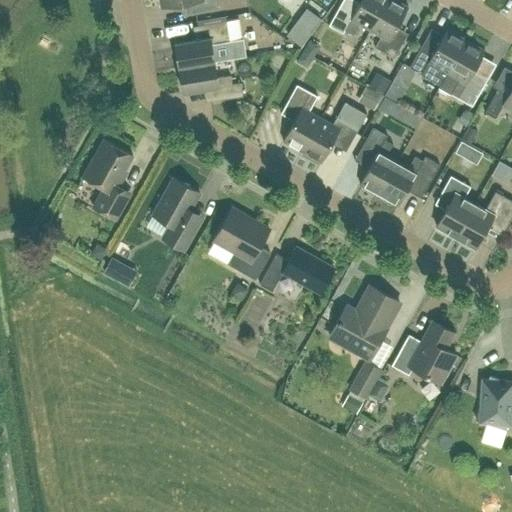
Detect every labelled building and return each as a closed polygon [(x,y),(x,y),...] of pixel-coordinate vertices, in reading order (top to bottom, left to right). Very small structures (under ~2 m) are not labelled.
[(160,0),(162,6),(189,2),(191,13),(218,8),(216,0),(160,0)] [(370,29),(386,0),(360,0),(358,4),(350,0),(342,0),(328,25),(342,33),(344,30),(353,35),(359,24),(370,29)] [(395,0),(386,0),(370,29),(381,35),(374,47),(393,57),(405,37),(394,31),(408,7),(395,0)] [(306,9),(297,22),(310,31),(319,19),(306,9)] [(175,31),(195,28),(193,15),(173,17),(175,31)] [(178,67),(214,61),(212,46),(225,43),(224,35),(228,34),(226,20),(197,25),(199,39),(174,43),(178,67)] [(410,67),(426,76),(440,84),(446,73),(465,39),(446,28),(432,52),(422,46),(410,67)] [(471,74),(485,50),(465,39),(446,73),(440,84),(440,85),(451,91),(449,93),(472,106),(485,82),(471,74)] [(212,46),(214,61),(245,56),(242,41),(230,43),(225,43),(212,46)] [(301,50),(296,59),(303,64),(307,63),(311,56),(301,50)] [(214,61),(178,67),(182,92),(208,88),(210,101),(243,95),(240,82),(232,83),(230,75),(217,77),(214,61)] [(374,76),(369,84),(382,92),(387,83),(374,76)] [(394,79),(386,93),(399,100),(406,86),(394,79)] [(302,151),(320,117),(309,111),(317,96),(296,84),(283,109),(296,116),(282,140),(302,151)] [(511,110),(511,86),(508,94),(497,88),(484,112),(494,118),(502,105),(511,110)] [(373,110),(381,95),(365,87),(357,101),(373,110)] [(320,117),(302,151),(321,162),(334,138),(348,145),(366,113),(344,101),(332,124),(320,117)] [(391,109),(376,120),(391,139),(406,128),(391,109)] [(378,194),(397,160),(386,154),(392,143),(384,139),(387,135),(372,127),(359,151),(373,159),(359,183),(378,194)] [(467,128),(461,137),(470,142),(476,133),(467,128)] [(116,219),(128,198),(115,191),(122,179),(119,178),(132,155),(104,139),(82,176),(103,187),(92,206),(116,219)] [(460,141),(454,151),(464,157),(470,147),(460,141)] [(397,160),(378,194),(398,205),(411,181),(425,188),(439,164),(425,156),(422,160),(414,156),(408,167),(397,160)] [(455,237),(474,203),(464,197),(470,186),(450,175),(438,196),(449,202),(436,226),(455,237)] [(183,250),(197,224),(202,216),(190,209),(199,192),(173,177),(152,214),(170,224),(162,238),(183,250)] [(474,203),(455,237),(475,248),(488,224),(502,232),(510,218),(511,214),(511,200),(495,191),(485,209),(474,203)] [(255,278),(269,252),(259,246),(269,228),(232,207),(213,240),(234,252),(227,263),(255,278)] [(93,247),(90,254),(101,260),(107,248),(100,245),(93,247)] [(334,267),(296,246),(288,260),(276,253),(259,284),(272,291),(282,272),(320,293),(334,267)] [(110,277),(118,263),(109,258),(101,273),(110,277)] [(233,287),(229,293),(241,301),(249,288),(242,284),(233,287)] [(382,335),(381,335),(399,302),(369,285),(356,310),(346,305),(329,336),(369,358),(382,335)] [(444,348),(453,332),(432,320),(421,341),(408,334),(391,365),(404,372),(409,365),(440,382),(455,354),(444,348)] [(368,395),(377,379),(382,369),(364,360),(348,389),(365,399),(368,394),(368,395)] [(500,379),(489,375),(488,378),(481,378),(479,404),(475,419),(478,420),(478,422),(486,423),(504,428),(505,424),(511,425),(511,424),(511,391),(509,391),(506,379),(500,379)] [(377,379),(368,395),(375,398),(379,397),(385,386),(384,383),(377,379)] [(344,407),(355,413),(362,401),(350,395),(344,407)]
